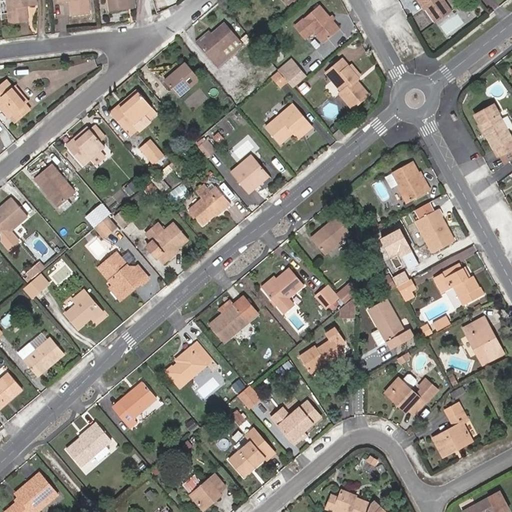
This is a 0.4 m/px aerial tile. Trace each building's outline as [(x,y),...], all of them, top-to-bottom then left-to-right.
[(10,0),(12,20),(30,17),(28,4),(39,2),(38,0),(10,0)] [(90,0),(72,0),(75,13),(92,11),(90,0)] [(129,0),(111,0),(112,8),(130,6),(129,0)] [(452,10),(445,0),(422,0),(437,21),(452,10)] [(342,27),(322,3),(306,17),(326,40),(342,27)] [(228,22),(215,32),(203,43),(215,58),(217,58),(222,63),(233,54),(228,48),(241,37),(228,22)] [(203,43),(215,32),(212,29),(200,39),(203,43)] [(245,43),(241,37),(228,48),(233,54),(245,43)] [(280,67),(295,86),(309,74),(294,56),(280,67)] [(360,77),(345,59),(329,72),(344,91),(342,93),(354,107),(371,93),(361,82),(360,83),(357,80),(360,77)] [(189,61),(168,79),(181,94),(202,78),(189,61)] [(265,62),(259,67),(264,73),(270,67),(265,62)] [(32,109),(27,104),(15,89),(16,88),(9,79),(0,86),(0,100),(12,115),(16,113),(21,119),(32,109)] [(229,93),(239,104),(253,92),(243,80),(229,93)] [(19,85),(16,88),(15,89),(27,104),(31,100),(19,85)] [(113,111),(116,114),(143,93),(140,90),(113,111)] [(143,93),(116,114),(128,128),(146,114),(150,118),(158,112),(143,93)] [(511,144),(511,138),(490,101),(472,112),(496,153),(511,144)] [(300,123),(303,126),(310,120),(294,102),(266,124),(280,140),(293,129),(300,123)] [(204,120),(195,109),(189,113),(198,124),(204,120)] [(303,126),(305,129),(312,123),(310,120),(303,126)] [(305,129),(303,126),(300,123),(293,129),(298,135),(305,129)] [(99,124),(94,129),(104,141),(109,136),(99,124)] [(108,145),(104,141),(94,129),(91,126),(76,139),(78,142),(72,147),(85,163),(108,145)] [(342,126),(334,132),(339,138),(347,133),(342,126)] [(209,138),(217,149),(221,146),(212,136),(209,138)] [(165,154),(152,138),(143,146),(156,161),(165,154)] [(217,149),(209,138),(202,144),(210,154),(217,149)] [(69,144),(72,147),(78,142),(76,139),(69,144)] [(271,174),(253,153),(232,170),(251,191),(271,174)] [(417,169),(411,158),(391,169),(398,181),(397,182),(406,200),(427,188),(419,173),(416,174),(414,170),(417,169)] [(78,191),(54,164),(38,177),(62,206),(78,191)] [(383,189),(380,180),(379,179),(378,178),(377,178),(376,177),(374,178),(373,178),(372,179),(371,180),(371,181),(371,182),(371,184),(375,194),(376,195),(377,196),(379,196),(380,196),(381,196),(382,195),(383,195),(384,194),(384,192),(384,191),(384,190),(383,189)] [(202,220),(214,209),(213,208),(222,201),(224,204),(230,199),(216,182),(189,204),(202,220)] [(15,198),(0,209),(2,213),(0,214),(0,228),(6,236),(30,215),(15,198)] [(214,209),(216,211),(224,204),(222,201),(213,208),(214,209)] [(135,217),(126,206),(119,213),(127,224),(135,217)] [(439,214),(441,213),(437,206),(416,217),(433,249),(452,239),(445,225),(439,214)] [(112,230),(120,223),(112,213),(103,219),(112,230)] [(439,214),(445,225),(447,224),(441,213),(439,214)] [(336,214),(312,234),(325,249),(349,229),(336,214)] [(112,230),(103,219),(99,223),(108,234),(112,230)] [(170,253),(180,245),(190,236),(177,220),(166,228),(156,237),(160,242),(154,246),(164,258),(170,253)] [(156,237),(166,228),(161,221),(150,230),(156,237)] [(426,256),(434,252),(428,241),(420,246),(426,256)] [(180,245),(170,253),(172,256),(182,248),(180,245)] [(119,250),(102,265),(116,283),(111,286),(121,297),(137,284),(135,282),(140,279),(143,282),(150,277),(139,264),(134,269),(119,250)] [(42,261),(24,275),(28,279),(45,265),(42,261)] [(475,283),(469,273),(465,275),(459,265),(457,261),(432,274),(442,291),(449,287),(453,285),(462,301),(481,290),(477,282),(475,283)] [(464,263),(459,265),(465,275),(469,273),(464,263)] [(295,267),(282,278),(283,279),(270,290),(284,304),(308,283),(295,267)] [(53,281),(44,271),(30,282),(26,285),(36,297),(53,281)] [(412,273),(397,281),(405,295),(415,290),(413,286),(418,284),(412,273)] [(268,287),(270,290),(283,279),(282,278),(280,276),(268,287)] [(354,276),(338,289),(339,290),(346,298),(362,286),(354,276)] [(331,298),(339,290),(338,289),(330,280),(321,287),(331,298)] [(458,303),(462,301),(453,285),(449,287),(458,303)] [(331,298),(321,287),(317,290),(327,301),(331,298)] [(82,324),(96,312),(102,307),(91,293),(69,310),(82,324)] [(258,310),(243,293),(211,321),(226,338),(258,310)] [(404,326),(386,294),(385,294),(369,303),(379,322),(371,327),(378,340),(387,335),(391,343),(412,331),(409,324),(404,326)] [(342,301),(342,316),(359,316),(358,301),(342,301)] [(105,310),(102,307),(96,312),(98,315),(105,310)] [(436,325),(450,318),(446,310),(432,317),(436,325)] [(501,346),(483,311),(466,321),(469,328),(466,330),(479,357),(501,346)] [(297,350),(307,366),(322,356),(324,359),(341,348),(336,341),(342,336),(332,322),(322,329),(326,335),(314,345),(311,341),(297,350)] [(27,355),(41,372),(68,350),(54,333),(27,355)] [(193,348),(199,343),(193,336),(187,341),(190,344),(193,348)] [(199,343),(193,348),(190,344),(182,352),(185,355),(180,360),(169,369),(181,383),(212,357),(199,343)] [(309,369),(324,359),(322,356),(307,366),(309,369)] [(12,369),(0,378),(0,403),(1,404),(24,385),(12,369)] [(390,389),(401,376),(395,371),(383,386),(388,391),(390,389)] [(240,388),(247,381),(242,375),(234,382),(240,388)] [(401,397),(399,399),(406,405),(407,403),(413,407),(414,406),(419,411),(429,399),(424,394),(401,376),(390,389),(401,397)] [(145,378),(122,397),(124,399),(117,405),(132,423),(139,417),(135,412),(159,393),(145,378)] [(239,391),(248,401),(260,391),(252,381),(239,391)] [(388,391),(399,399),(401,397),(390,389),(388,391)] [(272,409),(292,433),(302,424),(317,411),(306,395),(290,408),(283,400),(272,409)] [(124,399),(122,397),(115,403),(117,405),(124,399)] [(447,404),(451,412),(464,405),(460,397),(447,404)] [(247,412),(239,403),(233,407),(241,417),(247,412)] [(452,439),(469,431),(463,417),(468,414),(464,405),(451,412),(454,420),(434,430),(442,449),(454,443),(452,439)] [(95,423),(71,445),(84,460),(114,435),(99,417),(94,422),(95,423)] [(252,433),(229,453),(244,469),(265,451),(267,452),(274,446),(255,422),(247,429),(252,433)] [(302,424),(292,433),(294,435),(304,426),(302,424)] [(452,439),(454,443),(471,434),(469,431),(452,439)] [(190,488),(201,500),(211,492),(213,494),(221,487),(219,485),(224,480),(215,467),(190,488)] [(43,492),(53,483),(39,468),(18,489),(21,492),(25,496),(20,501),(18,498),(8,508),(11,511),(34,511),(43,504),(39,501),(45,494),(43,492)] [(39,501),(43,504),(59,489),(53,483),(43,492),(45,494),(39,501)] [(326,502),(342,509),(348,511),(389,511),(374,499),(371,501),(368,498),(340,487),(338,491),(332,489),(326,502)] [(496,511),(508,505),(499,488),(460,508),(462,511),(496,511)] [(16,496),(18,498),(20,501),(25,496),(21,492),(16,496)] [(203,502),(213,494),(211,492),(201,500),(203,502)]
